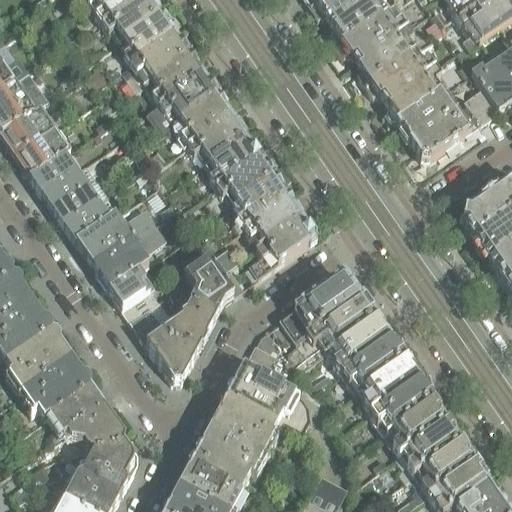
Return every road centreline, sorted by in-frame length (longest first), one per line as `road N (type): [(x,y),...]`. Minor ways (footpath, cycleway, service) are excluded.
road 1 (residential): [(186,439),(152,410),(0,193)]
road 2 (residential): [(386,234),(348,251),(235,332),(186,439)]
road 3 (secondary): [(386,234),(223,0)]
road 4 (secondary): [(511,414),(386,234)]
road 5 (residential): [(386,234),(511,149)]
